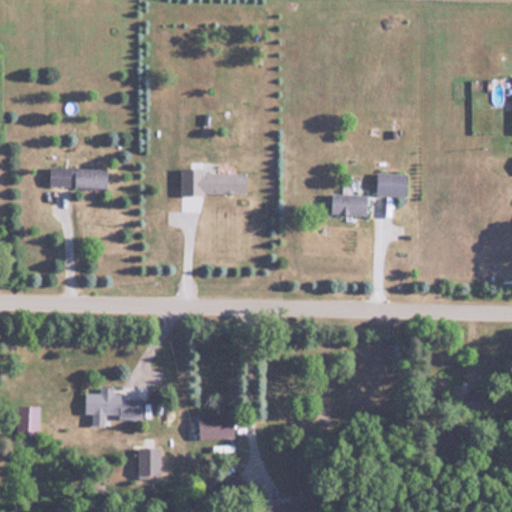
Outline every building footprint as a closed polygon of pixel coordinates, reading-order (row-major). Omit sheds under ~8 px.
[(108,186),(108,167),(49,167),(49,186),(108,186)] [(248,192),(248,171),(203,171),(203,192),(248,192)] [(409,172),(376,172),(376,193),(409,193),(409,172)] [(368,192),(332,192),(332,212),(368,212),(368,192)] [(144,419),(144,397),(114,397),(114,386),(100,386),(100,392),(85,392),(85,413),(95,413),(95,420),(144,419)] [(19,435),(39,435),(39,405),(19,405),(19,435)] [(198,438),(235,438),(235,413),(198,413),(198,438)] [(157,472),(157,460),(139,460),(139,472),(157,472)]
